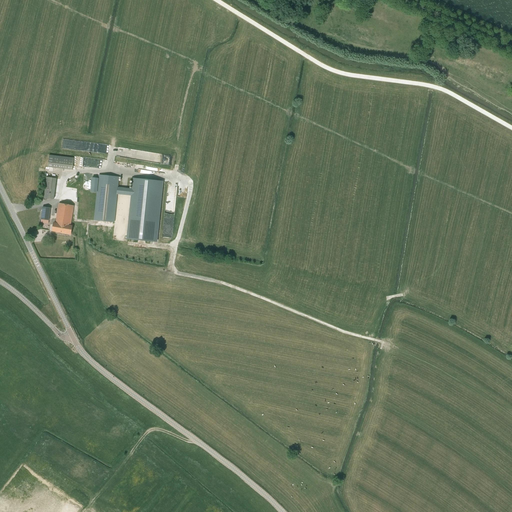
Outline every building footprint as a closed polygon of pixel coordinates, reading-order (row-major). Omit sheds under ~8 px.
[(114,222),(117,194),(132,196),(127,239),(156,242),(163,182),(133,179),(132,190),(118,189),(119,177),(99,175),(98,179),(92,178),(90,192),(97,193),(94,220),(114,222)] [(45,190),(44,198),(54,199),(55,191),(45,190)] [(71,234),(72,226),(70,226),(74,205),(59,203),(56,223),(54,222),(52,230),(71,234)] [(49,220),(51,208),(43,207),(41,219),(49,220)] [(165,211),(163,237),(171,238),(173,217),(171,217),(172,214),(171,214),(171,211),(165,211)]
